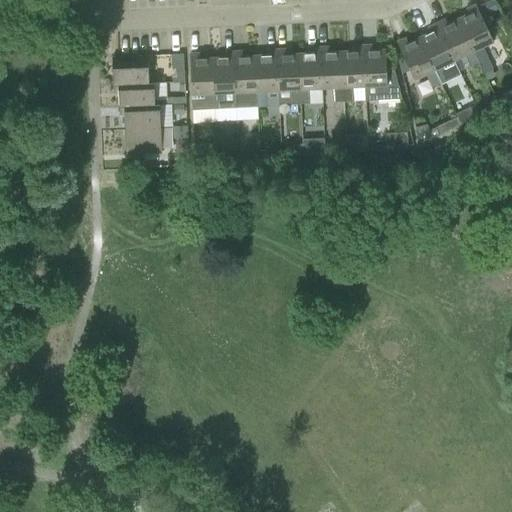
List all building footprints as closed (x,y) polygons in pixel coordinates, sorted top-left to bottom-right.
[(493,1),(484,5),(488,14),(497,10),(493,1)] [(469,14),(458,20),(479,66),(484,75),(492,70),(481,48),(493,43),(475,5),(466,10),(469,14)] [(471,70),(479,66),(458,20),(447,25),(445,20),(436,24),(454,61),(465,56),(471,70)] [(430,33),(419,38),(440,84),(447,81),(441,68),(454,61),(436,24),(427,28),(430,33)] [(432,88),(440,84),(419,38),(408,43),(406,39),(396,43),(405,62),(410,71),(414,80),(426,75),(432,88)] [(353,52),(341,52),(344,103),(353,102),(352,87),(364,87),(363,46),(353,47),(353,52)] [(365,102),(387,101),(402,100),(393,68),(386,68),(385,50),(372,51),(372,46),(363,46),(364,87),(365,102)] [(298,55),(301,105),(310,104),(309,90),(321,89),(319,48),(310,49),(310,54),(298,55)] [(334,103),(344,103),(341,52),(329,53),(329,48),(319,48),(321,89),(334,88),(334,103)] [(266,92),(278,91),(276,50),(267,51),(267,56),(255,57),(257,106),(267,106),(266,92)] [(291,105),(301,105),(298,55),(286,55),(286,50),(276,50),(278,91),(290,90),(291,105)] [(243,52),(233,53),(235,93),(236,107),(257,106),(255,57),(243,57),(243,52)] [(236,109),(236,107),(235,93),(233,53),(224,53),(224,58),(212,59),(214,110),(236,109)] [(214,110),(212,59),(200,59),(200,54),(189,55),(192,111),(214,110)] [(182,55),(170,55),(171,69),(183,69),(182,55)] [(112,58),(113,87),(149,86),(148,84),(147,63),(123,64),(122,58),(120,58),(112,58)] [(405,62),(400,64),(402,74),(410,71),(405,62)] [(118,94),(119,109),(154,108),(154,105),(153,86),(153,84),(148,84),(149,86),(113,87),(113,94),(118,94)] [(497,104),(485,110),(489,119),(502,113),(497,104)] [(154,108),(119,109),(119,115),(123,116),(124,132),(160,130),(159,108),(159,105),(154,105),(154,108)] [(183,106),(173,106),(174,116),(183,115),(183,106)] [(460,126),(475,119),(470,108),(455,115),(456,118),(460,126)] [(416,128),(420,145),(460,126),(456,118),(429,131),(427,126),(416,128)] [(186,129),(173,129),(173,141),(186,141),(186,129)] [(126,155),(161,153),(160,130),(124,132),(126,155)] [(394,133),(386,133),(387,147),(387,148),(395,147),(409,147),(409,146),(408,132),(394,133)] [(252,153),(260,153),(259,135),(251,135),(252,153)] [(360,136),(345,137),(346,149),(361,148),(360,136)] [(344,137),(331,137),(331,149),(345,148),(344,137)] [(304,145),(304,157),(325,156),(324,138),(303,139),(304,145)] [(221,143),(222,154),(222,155),(238,154),(237,142),(221,143)] [(217,155),(217,154),(216,144),(194,145),(195,156),(217,155)] [(304,157),(304,145),(286,146),(287,158),(304,157)]
